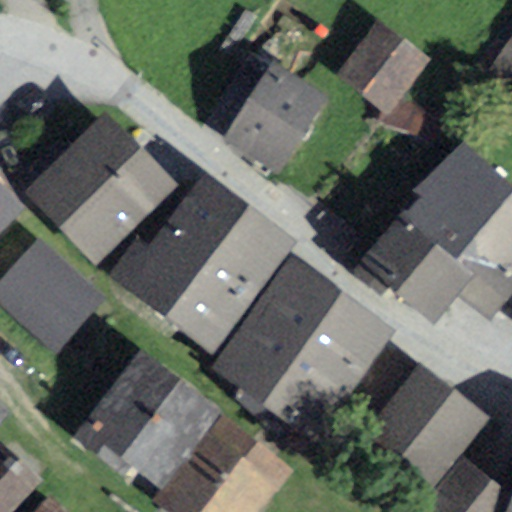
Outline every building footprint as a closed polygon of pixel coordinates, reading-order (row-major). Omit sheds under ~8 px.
[(431,70),(380,28),(339,79),(390,120),(431,70)] [(326,114),(270,75),(222,143),(278,182),(326,114)] [(178,198),(107,122),(23,199),(95,276),(178,198)] [(511,195),(463,153),(403,223),(477,285),(495,302),(511,282),(511,195)] [(295,252),(203,181),(147,254),(136,245),(107,283),(209,362),(295,252)] [(0,242),(19,224),(0,203),(0,242)] [(477,285),(403,223),(360,274),(435,336),(477,285)] [(105,306),(40,244),(0,285),(0,313),(52,362),(105,306)] [(391,342),(291,269),(212,378),(312,450),(391,342)] [(220,424),(141,358),(70,442),(106,472),(119,456),(162,492),(207,439),(220,424)] [(489,428),(422,373),(372,433),(440,488),(489,428)] [(0,389),(0,430),(9,421),(0,413),(0,389)] [(265,511),(280,494),(207,439),(162,492),(151,508),(156,511),(265,511)] [(0,511),(17,511),(39,490),(0,453),(0,511)] [(509,511),(511,508),(462,466),(424,511),(509,511)]
